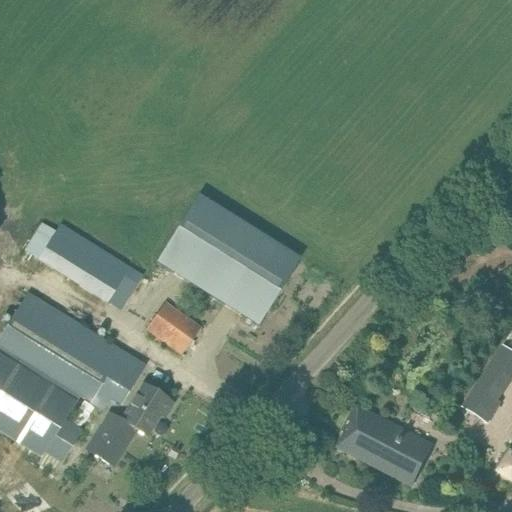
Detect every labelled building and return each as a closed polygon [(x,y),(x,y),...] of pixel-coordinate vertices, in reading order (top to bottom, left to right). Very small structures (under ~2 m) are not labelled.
[(187,213),(155,264),(257,327),(299,260),(201,198),(198,196),(187,213)] [(106,304),(129,268),(59,225),(36,262),(106,304)] [(121,284),(105,305),(130,324),(146,303),(121,284)] [(101,412),(108,399),(119,405),(143,366),(26,293),(0,337),(0,348),(78,397),(101,412)] [(164,304),(146,329),(180,354),(199,329),(190,323),(164,304)] [(78,398),(0,348),(0,434),(40,459),(44,453),(61,464),(80,432),(64,421),(74,404),(78,398)] [(114,465),(135,431),(146,438),(159,416),(163,418),(172,403),(160,395),(143,385),(121,419),(109,412),(87,448),(114,465)] [(500,403),(497,401),(476,388),(463,407),(487,422),(500,403)] [(343,431),(345,432),(337,447),(411,485),(431,446),(402,431),(400,436),(381,426),(384,422),(355,407),(343,431)] [(497,467),(511,477),(511,448),(510,447),(497,467)]
